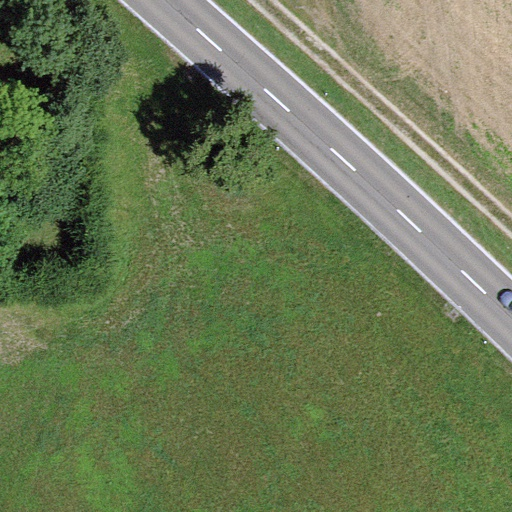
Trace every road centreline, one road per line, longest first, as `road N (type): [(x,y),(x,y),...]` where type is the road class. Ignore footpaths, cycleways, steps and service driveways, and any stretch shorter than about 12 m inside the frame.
road 1 (secondary): [(161,0),(511,322)]
road 2 (track): [(260,0),(511,233)]
